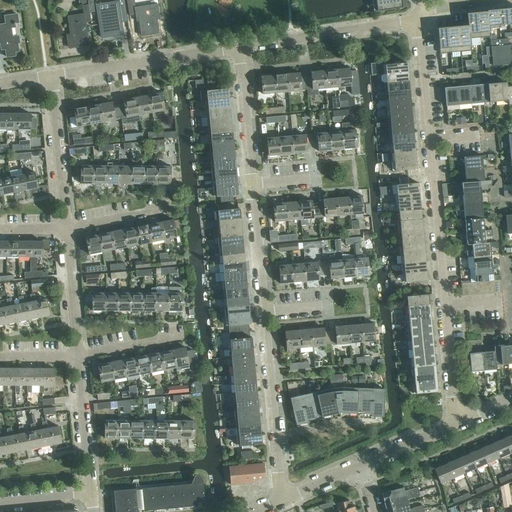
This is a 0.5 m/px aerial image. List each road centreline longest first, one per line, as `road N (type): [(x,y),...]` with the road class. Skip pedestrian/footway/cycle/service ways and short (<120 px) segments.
road 1 (residential): [(283,500),(235,46)]
road 2 (residential): [(454,423),(415,22)]
road 3 (residential): [(52,77),(235,46)]
road 4 (residential): [(235,46),(415,22)]
road 5 (residential): [(66,229),(52,77)]
road 6 (residential): [(90,493),(78,357)]
road 7 (residential): [(78,357),(66,229)]
